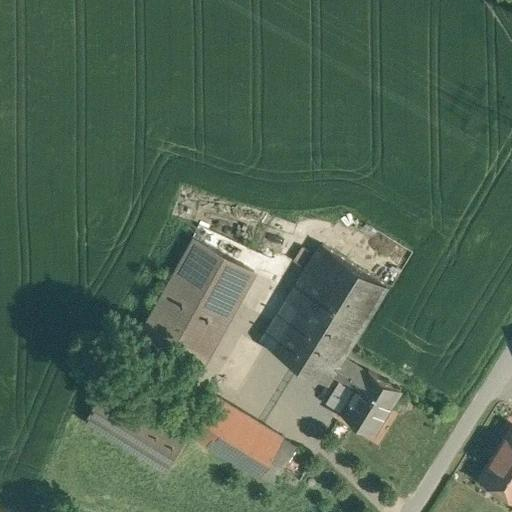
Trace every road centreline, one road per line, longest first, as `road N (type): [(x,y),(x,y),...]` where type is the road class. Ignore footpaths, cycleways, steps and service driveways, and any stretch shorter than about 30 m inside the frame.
road 1 (unknown): [(115,371),(255,483),(260,511)]
road 2 (unclassified): [(511,356),(414,511)]
